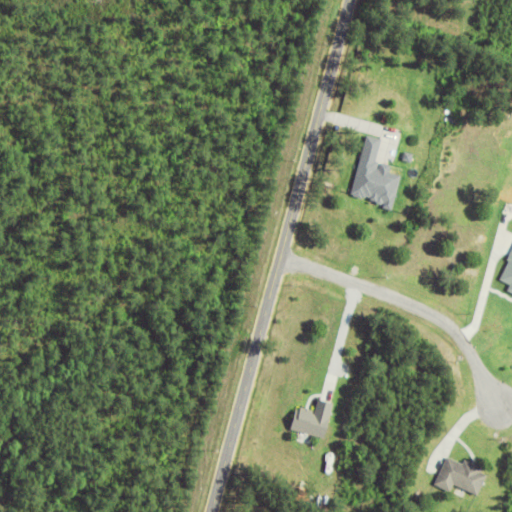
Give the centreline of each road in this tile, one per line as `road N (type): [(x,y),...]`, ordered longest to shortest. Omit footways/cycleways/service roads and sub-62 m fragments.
road 1 (tertiary): [(213,511),(352,0)]
road 2 (residential): [(283,253),(452,326),(499,408)]
